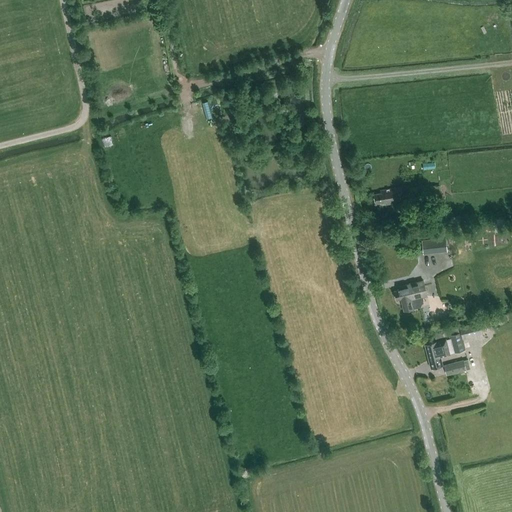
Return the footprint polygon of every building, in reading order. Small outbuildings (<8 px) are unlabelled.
[(436,185),(409,189),(412,207),(439,202),(436,185)] [(381,204),(403,200),(400,187),(378,191),(379,192),(374,193),(376,203),(380,202),(381,204)] [(446,239),(421,241),(423,254),(447,252),(446,239)] [(399,290),(395,291),(397,299),(402,298),(405,308),(405,311),(418,308),(419,307),(420,307),(420,306),(421,306),(421,305),(422,305),(422,304),(423,304),(423,303),(423,302),(423,301),(424,300),(424,299),(423,299),(423,297),(428,296),(424,280),(411,283),(398,286),(399,290)] [(435,320),(431,310),(425,312),(428,322),(435,320)] [(449,335),(453,353),(466,350),(463,338),(483,333),(480,321),(434,333),(436,339),(449,335)] [(449,354),(445,338),(436,341),(436,340),(425,343),(431,368),(443,365),(440,356),(449,354)] [(464,361),(444,366),(447,376),(466,370),(464,361)]
